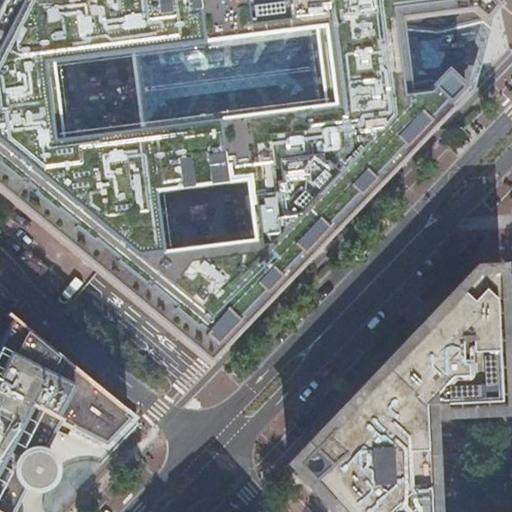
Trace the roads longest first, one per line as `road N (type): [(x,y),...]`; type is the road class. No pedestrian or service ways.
road 1 (tertiary): [(211,452),(511,136)]
road 2 (residential): [(211,452),(0,273)]
